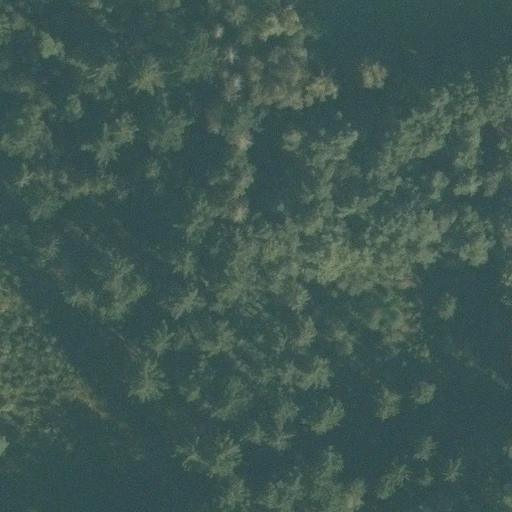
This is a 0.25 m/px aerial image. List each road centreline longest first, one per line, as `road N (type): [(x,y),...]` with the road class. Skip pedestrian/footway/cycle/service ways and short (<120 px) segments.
road 1 (track): [(207,463),(207,0)]
road 2 (track): [(0,191),(207,463)]
road 3 (track): [(375,511),(511,459)]
